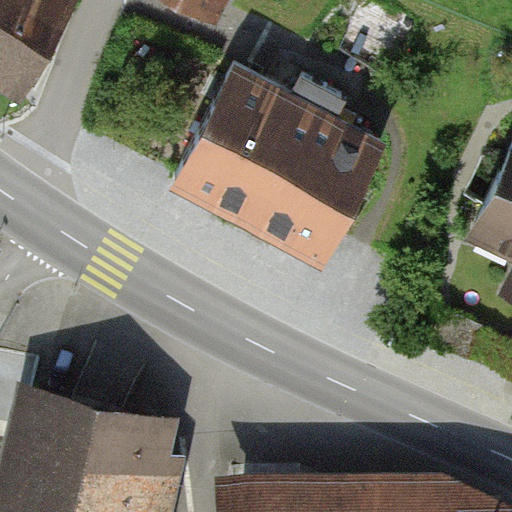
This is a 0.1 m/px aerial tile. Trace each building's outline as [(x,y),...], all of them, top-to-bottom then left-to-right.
[(0,0),(0,68),(20,79),(63,0),(0,0)] [(195,0),(214,9),(218,0),(195,0)] [(233,45),(169,164),(316,243),(380,124),(233,45)] [(511,121),(464,228),(511,249),(511,261),(504,280),(511,284),(511,121)] [(163,511),(190,399),(14,359),(3,407),(0,406),(0,511),(163,511)] [(505,511),(505,481),(447,457),(215,455),(214,511),(505,511)]
